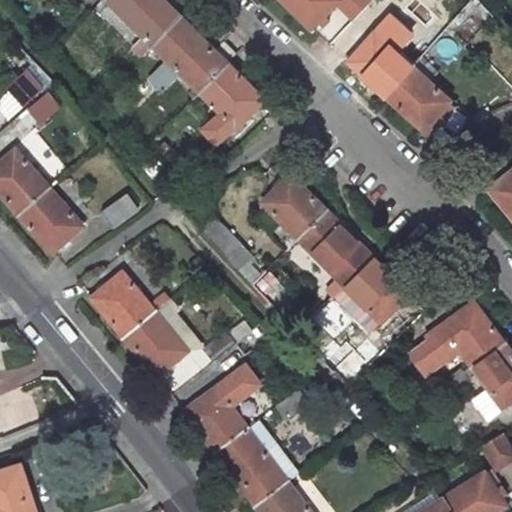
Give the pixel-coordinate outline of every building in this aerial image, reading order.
[(103,0),(149,47),(179,17),(161,0),(103,0)] [(336,1),(337,1),(335,0),(278,0),(308,30),(336,1)] [(335,0),(337,1),(336,1),(355,18),(364,9),(371,0),(335,0)] [(376,21),(394,1),(392,0),(371,0),(364,9),(376,21)] [(149,47),(197,94),(225,65),(179,17),(149,47)] [(411,64),(373,32),(346,62),(383,94),(411,64)] [(423,128),(450,98),(411,64),(383,94),(423,128)] [(197,94),(234,130),(262,101),(225,65),(197,94)] [(24,68),(6,86),(21,103),(40,86),(24,68)] [(163,190),(174,180),(144,146),(136,154),(150,170),(147,173),(163,190)] [(46,186),(11,148),(0,157),(0,194),(16,212),(46,186)] [(511,168),(490,186),(511,213),(511,168)] [(290,172),(262,203),(297,238),(327,208),(290,172)] [(50,251),(79,225),(46,186),(16,212),(50,251)] [(112,228),(137,211),(125,193),(100,212),(112,228)] [(297,238),(346,284),(374,254),(327,208),(297,238)] [(214,220),(200,231),(233,269),(246,258),(214,220)] [(374,254),(346,284),(382,320),(411,290),(401,281),(406,275),(392,262),(387,267),(374,254)] [(152,310),(120,270),(88,297),(121,336),(152,310)] [(429,341),(412,354),(427,375),(462,350),(473,365),(505,342),(475,301),(426,337),(429,341)] [(153,376),(184,350),(152,310),(121,336),(153,376)] [(222,333),(200,349),(211,362),(232,345),(222,333)] [(473,365),(503,406),(511,399),(511,351),(505,342),(473,365)] [(244,427),(229,406),(257,384),(243,366),(182,412),(213,452),(244,427)] [(460,366),(441,380),(445,385),(463,372),(464,372),(460,366)] [(448,390),(468,377),(464,372),(463,372),(445,385),(448,390)] [(273,407),(283,420),(307,402),(298,389),(273,407)] [(258,419),(246,428),(286,480),(298,472),(258,419)] [(285,480),(286,480),(246,428),(244,427),(213,452),(253,504),(285,480)] [(483,444),(497,467),(511,458),(511,447),(503,433),(483,444)] [(0,511),(41,511),(36,493),(27,495),(17,465),(0,470),(0,511)] [(486,474),(484,471),(442,498),(450,511),(496,511),(507,506),(496,489),(502,486),(492,471),(486,474)] [(259,511),(309,511),(286,480),(285,480),(253,504),(259,511)] [(450,511),(442,498),(419,511),(450,511)]
